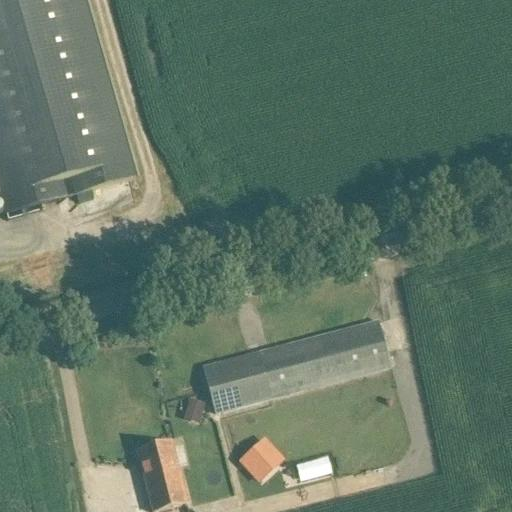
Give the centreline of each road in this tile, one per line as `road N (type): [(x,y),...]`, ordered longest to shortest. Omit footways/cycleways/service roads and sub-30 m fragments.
road 1 (unclassified): [(511,207),(123,304)]
road 2 (unknown): [(33,327),(83,486)]
road 3 (unclassified): [(0,335),(123,304)]
